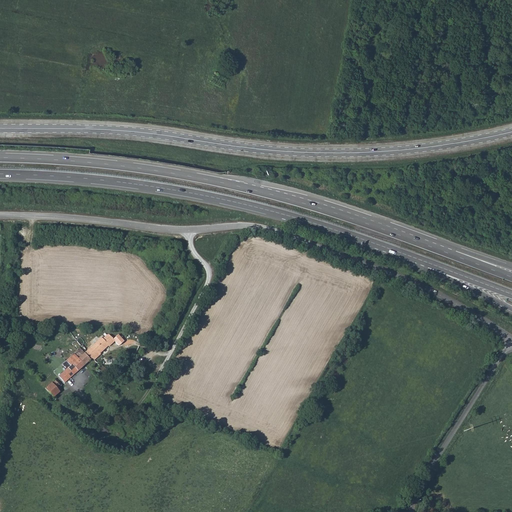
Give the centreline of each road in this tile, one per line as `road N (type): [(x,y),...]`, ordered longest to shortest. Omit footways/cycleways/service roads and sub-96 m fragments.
road 1 (tertiary): [(511,131),(388,151),(321,152),(112,129),(0,128)]
road 2 (trunk): [(441,250),(223,182),(0,157)]
road 3 (trunk): [(0,173),(201,194),(422,261)]
road 4 (tertiary): [(511,338),(421,285),(264,227),(189,230)]
road 5 (unclassified): [(511,339),(409,511)]
road 6 (tertiary): [(189,230),(0,216)]
road 7 (residential): [(189,230),(209,283),(161,369)]
